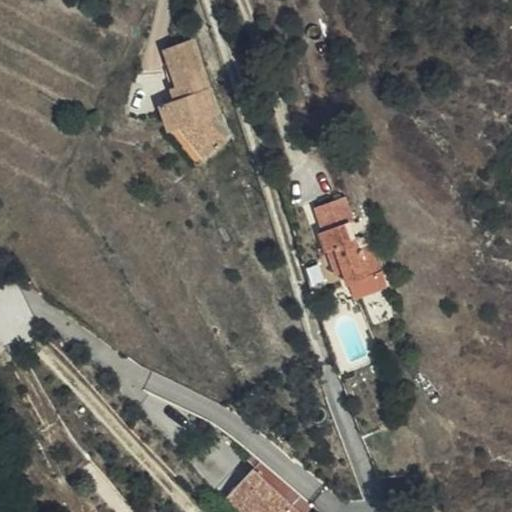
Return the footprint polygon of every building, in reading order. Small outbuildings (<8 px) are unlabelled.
[(214,118),(223,114),(196,38),(169,47),(182,85),(186,85),(189,94),(164,102),(171,126),(205,165),(231,141),(214,118)] [(98,109),(92,120),(101,139),(116,132),(104,106),(98,109)] [(89,113),(92,120),(98,109),(89,113)] [(319,233),(326,252),(337,248),(345,270),(349,282),(381,271),(365,228),(347,234),(344,225),(353,222),(345,199),(316,209),(323,232),(319,233)] [(328,258),(334,274),(345,270),(337,248),(326,252),(328,258)] [(334,274),(328,258),(308,264),(319,296),(340,289),(334,274)] [(381,271),(349,282),(355,296),(386,285),(381,271)] [(251,511),(305,511),(258,467),(232,495),(251,511)]
